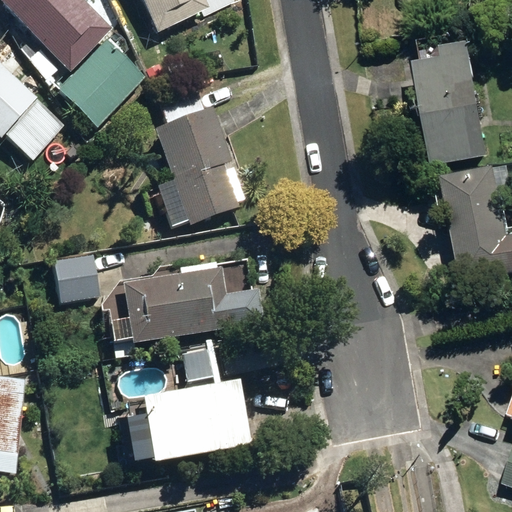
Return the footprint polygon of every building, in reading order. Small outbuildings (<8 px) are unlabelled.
[(0,0),(0,10),(67,72),(107,29),(76,0),(0,0)] [(137,0),(153,33),(204,9),(200,0),(137,0)] [(447,20),(449,32),(461,30),(459,18),(447,20)] [(54,91),(93,128),(141,78),(101,40),(54,91)] [(416,67),(433,165),(488,156),(469,44),(441,49),(444,62),(416,67)] [(143,72),(149,85),(163,79),(157,65),(143,72)] [(0,134),(32,98),(0,69),(0,134)] [(163,127),(149,132),(185,225),(234,206),(219,165),(227,162),(206,110),(201,112),(190,80),(151,95),(163,127)] [(8,133),(35,161),(67,131),(40,103),(8,133)] [(443,180),(463,282),(511,272),(511,237),(508,238),(495,169),(443,180)] [(2,248),(15,259),(28,243),(15,233),(2,248)] [(60,306),(99,299),(92,257),(52,264),(60,306)] [(117,286),(126,344),(227,327),(217,269),(117,286)] [(180,363),(184,384),(210,378),(206,357),(180,363)] [(0,474),(11,475),(19,382),(0,379),(0,474)] [(137,400),(148,463),(244,446),(234,383),(137,400)] [(511,457),(503,485),(511,488),(511,457)]
